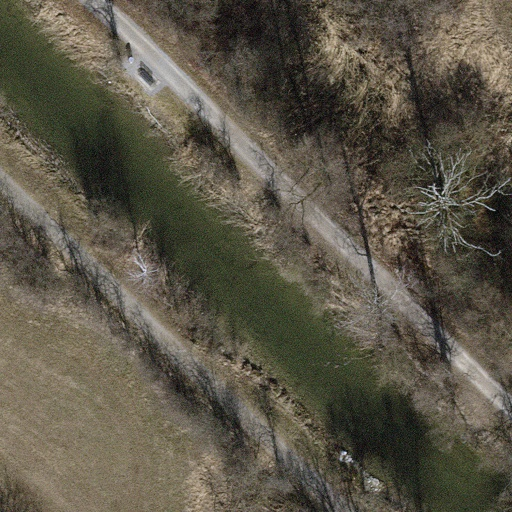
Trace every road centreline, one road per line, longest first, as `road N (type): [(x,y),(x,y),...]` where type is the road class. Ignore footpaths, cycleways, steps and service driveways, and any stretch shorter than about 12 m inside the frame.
road 1 (track): [(91,0),(511,410)]
road 2 (track): [(345,511),(0,181)]
